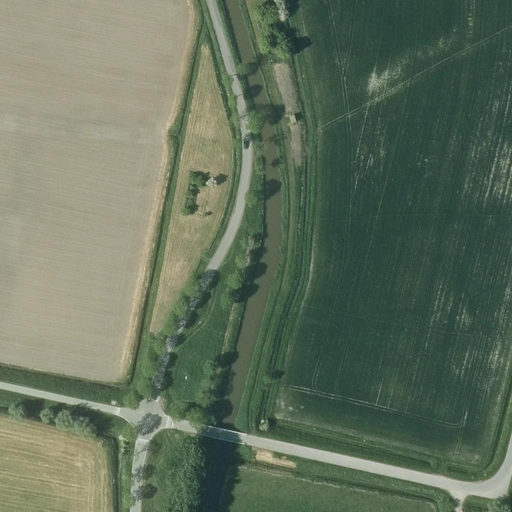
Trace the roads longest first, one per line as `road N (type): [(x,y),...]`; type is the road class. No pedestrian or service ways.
road 1 (tertiary): [(147,417),(165,352),(233,227),(244,182),(243,118),(209,0)]
road 2 (unclassified): [(243,440),(472,490),(498,484),(511,460)]
road 3 (unclassified): [(147,417),(0,385)]
